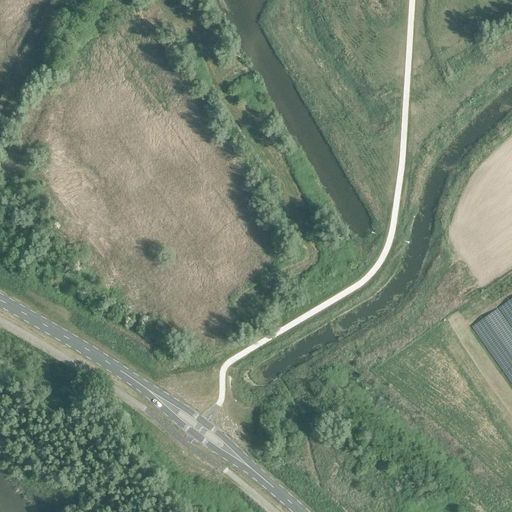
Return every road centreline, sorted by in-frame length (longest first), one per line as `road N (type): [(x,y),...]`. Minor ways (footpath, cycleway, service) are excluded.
road 1 (secondary): [(0,304),(139,385)]
road 2 (secondary): [(252,470),(201,421),(139,385)]
road 3 (secondary): [(139,385),(191,433),(252,470)]
